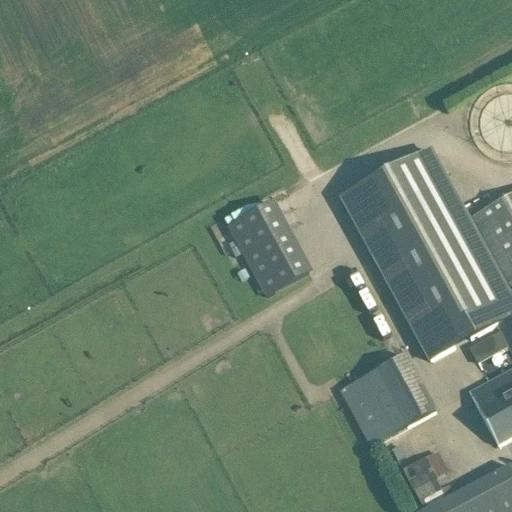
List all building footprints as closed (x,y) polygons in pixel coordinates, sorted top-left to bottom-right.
[(430,364),(498,327),(511,319),(511,301),(469,223),(432,152),(340,202),(430,364)] [(511,319),(498,327),(511,352),(511,199),(469,223),(511,301),(511,319)] [(469,207),(474,218),(490,210),(485,199),(469,207)] [(232,224),(264,300),(315,278),(284,203),(232,224)] [(511,373),(471,396),(499,449),(511,441),(511,373)] [(368,380),(342,394),(372,451),(397,437),(368,380)] [(403,474),(424,511),(431,511),(455,499),(451,490),(443,494),(437,483),(426,462),(403,474)] [(511,511),(511,471),(511,469),(455,499),(431,511),(511,511)]
